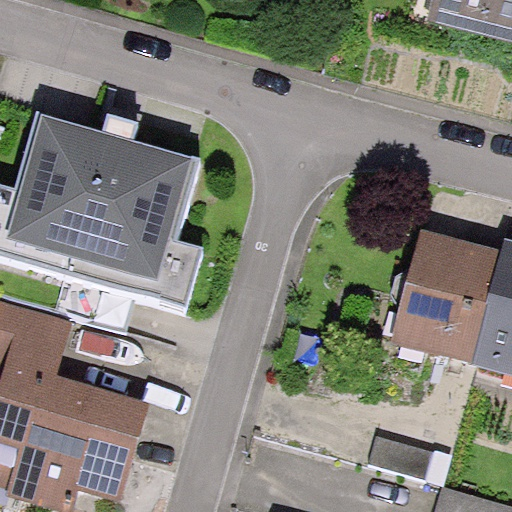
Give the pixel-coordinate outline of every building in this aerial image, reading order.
[(511,0),(436,0),(432,17),(511,38),(511,0)] [(5,259),(162,304),(201,169),(138,151),(144,130),(109,120),(103,142),(43,125),(5,259)] [(511,230),(423,212),(400,328),(483,345),(511,230)] [(511,224),(511,230),(483,345),(479,360),(511,368),(511,224)] [(82,314),(0,288),(0,478),(66,500),(74,475),(121,490),(155,382),(69,355),(82,314)] [(435,441),(369,423),(359,457),(426,475),(435,441)] [(511,511),(511,506),(435,486),(428,511),(511,511)]
